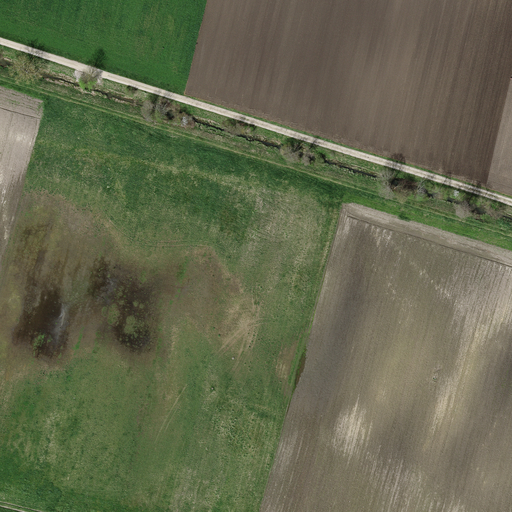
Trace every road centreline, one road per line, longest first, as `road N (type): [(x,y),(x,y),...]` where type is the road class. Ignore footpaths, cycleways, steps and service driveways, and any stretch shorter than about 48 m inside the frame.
road 1 (track): [(0,44),(511,205)]
road 2 (track): [(511,237),(0,79)]
